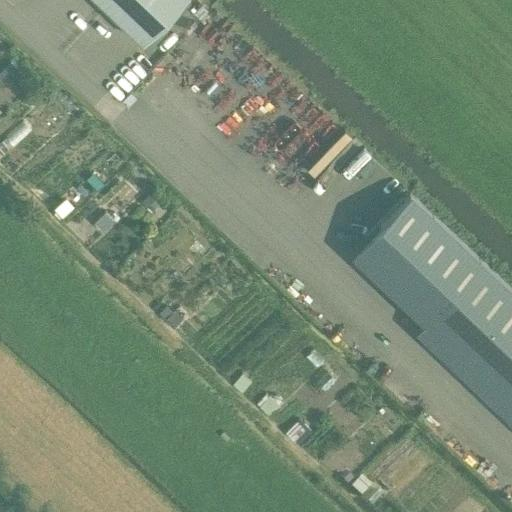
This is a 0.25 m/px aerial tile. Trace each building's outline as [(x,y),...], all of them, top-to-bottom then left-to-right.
[(180,0),(98,0),(142,41),(180,0)] [(13,58),(0,70),(0,78),(4,82),(15,71),(20,76),(25,72),(13,58)] [(511,288),(409,191),(351,252),(511,403),(511,288)] [(150,193),(142,200),(151,209),(159,202),(150,193)] [(65,197),(55,207),(61,215),(72,205),(65,197)] [(105,211),(94,221),(102,229),(113,219),(105,211)] [(166,305),(159,311),(164,317),(172,310),(166,305)] [(172,310),(164,317),(172,326),(181,317),(174,309),(172,310)] [(242,372),(233,382),(241,389),(250,379),(242,372)] [(269,395),(259,404),(267,412),(277,403),(269,395)] [(296,420),(286,431),(293,438),(304,428),(296,420)] [(345,473),(340,479),(347,486),(352,480),(345,473)] [(358,483),(352,489),(361,498),(367,492),(358,483)]
